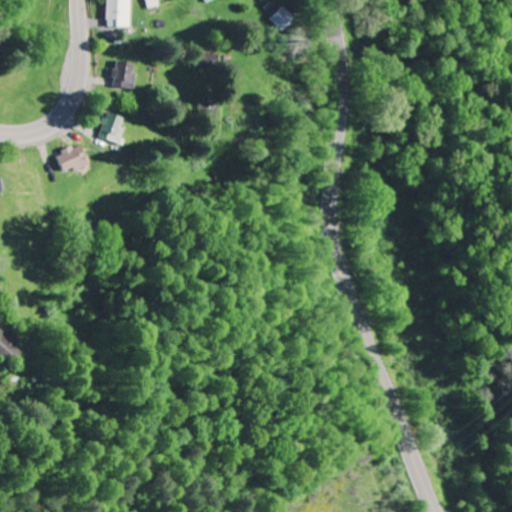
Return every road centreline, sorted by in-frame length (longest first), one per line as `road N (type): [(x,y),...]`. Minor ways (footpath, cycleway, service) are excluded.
road 1 (secondary): [(437,511),(334,249),(330,204),(342,79),(326,0),(78,10),(71,105),(34,132),(0,132)]
road 2 (track): [(338,146),(511,133)]
